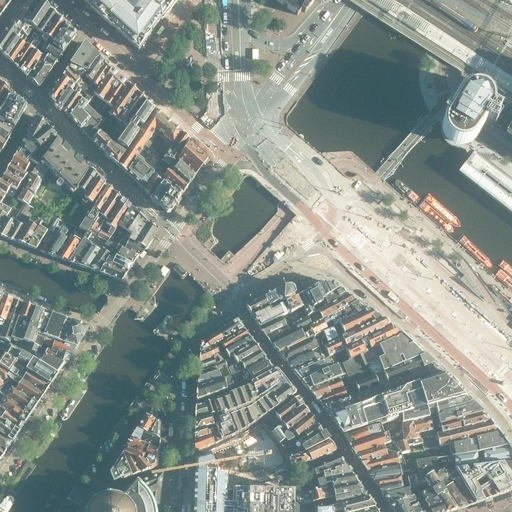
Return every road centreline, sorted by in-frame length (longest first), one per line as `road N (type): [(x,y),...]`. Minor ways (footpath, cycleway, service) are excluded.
road 1 (tertiary): [(342,226),(511,380)]
road 2 (residential): [(177,359),(229,300),(342,226)]
road 3 (unclassified): [(473,0),(443,52),(441,88),(452,110),(511,158)]
road 4 (residential): [(230,153),(89,28)]
road 5 (unclassified): [(38,101),(173,231)]
road 6 (residential): [(101,327),(0,476)]
road 7 (residential): [(88,487),(177,359)]
road 8 (residential): [(124,296),(0,244)]
road 9 (tertiary): [(279,106),(354,0)]
road 10 (tertiary): [(342,226),(311,175),(262,125)]
